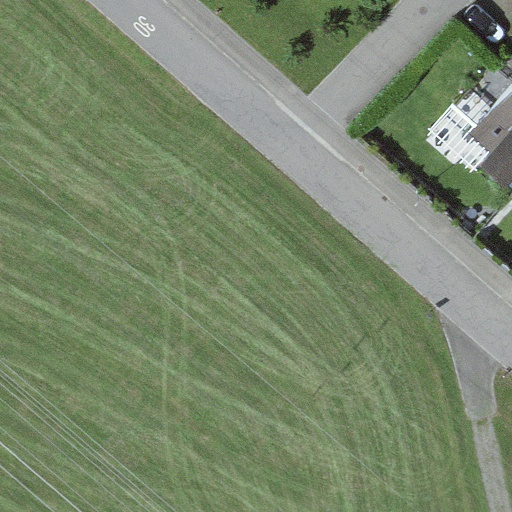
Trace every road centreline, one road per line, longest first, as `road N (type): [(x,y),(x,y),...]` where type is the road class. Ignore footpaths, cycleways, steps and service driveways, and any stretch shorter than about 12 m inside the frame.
road 1 (residential): [(511,347),(289,151)]
road 2 (residential): [(289,151),(117,0)]
road 3 (residential): [(289,151),(435,0)]
road 4 (track): [(482,321),(473,381),(503,511)]
